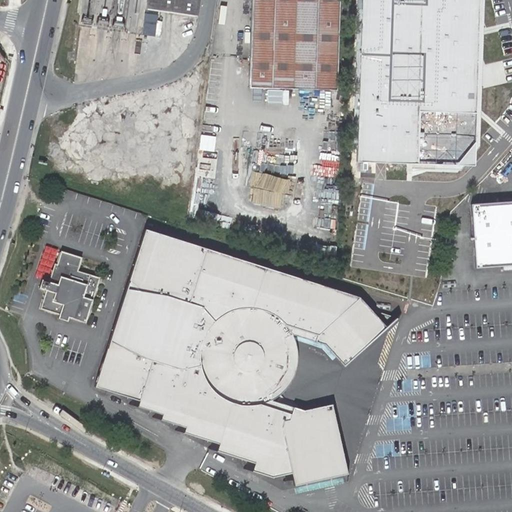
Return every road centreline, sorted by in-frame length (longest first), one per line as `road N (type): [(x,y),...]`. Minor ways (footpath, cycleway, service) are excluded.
road 1 (secondary): [(0,234),(54,0)]
road 2 (unclassified): [(204,511),(0,396)]
road 3 (secondary): [(34,26),(0,178)]
road 4 (unknown): [(240,0),(239,90),(244,99),(290,110)]
